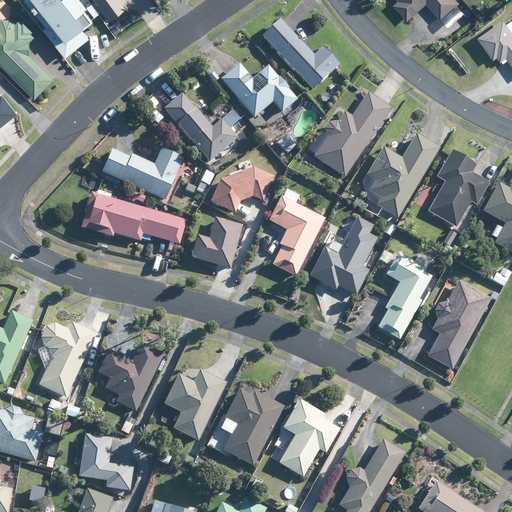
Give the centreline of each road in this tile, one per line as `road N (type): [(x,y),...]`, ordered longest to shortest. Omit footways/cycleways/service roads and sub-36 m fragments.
road 1 (residential): [(511,464),(355,366),(206,307),(49,268),(0,241)]
road 2 (residential): [(0,200),(129,69),(232,0)]
road 3 (residential): [(341,0),(409,72),(511,130)]
